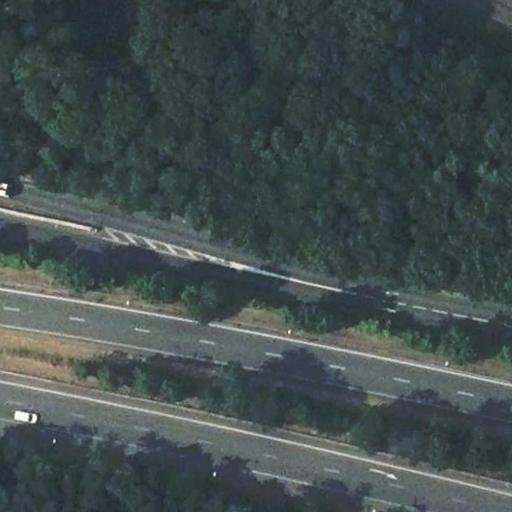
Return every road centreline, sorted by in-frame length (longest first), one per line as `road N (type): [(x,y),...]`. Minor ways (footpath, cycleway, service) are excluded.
road 1 (primary): [(511,403),(0,307)]
road 2 (trunk): [(0,400),(503,511)]
